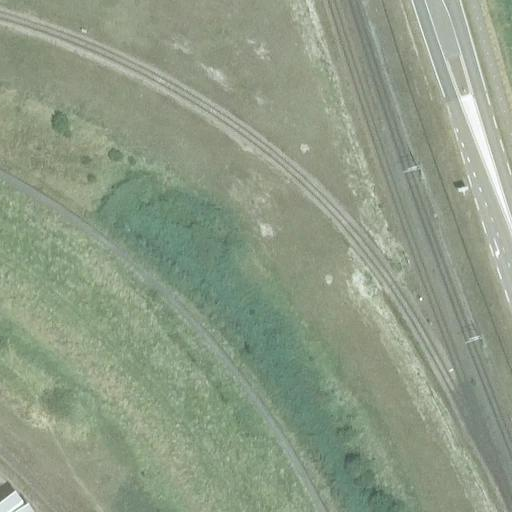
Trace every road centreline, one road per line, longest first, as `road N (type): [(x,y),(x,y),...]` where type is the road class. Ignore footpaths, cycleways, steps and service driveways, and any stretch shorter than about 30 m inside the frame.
road 1 (track): [(317,511),(279,429),(177,305),(94,232),(0,180)]
road 2 (secondary): [(418,0),(494,216),(511,246)]
road 3 (secondary): [(511,209),(448,0)]
